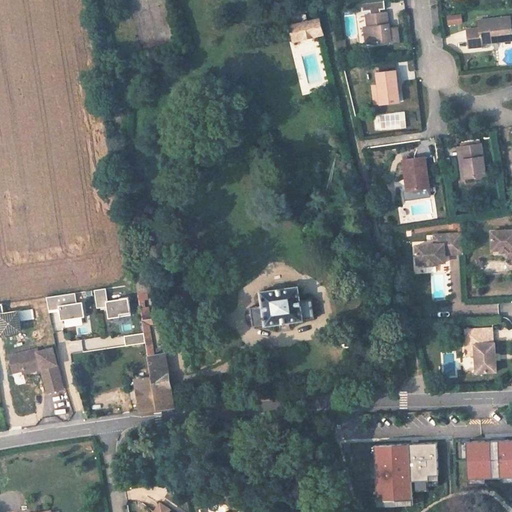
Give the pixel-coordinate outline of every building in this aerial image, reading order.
[(141,48),(174,41),(166,6),(133,13),(141,48)] [(401,46),(400,30),(390,31),(388,14),(367,17),(368,29),(371,47),(392,45),(392,47),(401,46)] [(463,14),(448,15),(449,25),(464,24),(463,14)] [(511,43),(511,25),(511,18),(479,22),(480,31),(467,32),(470,51),(482,50),(482,44),(503,42),(503,44),(511,43)] [(325,44),(321,22),(291,29),(294,43),(304,41),(306,48),(325,44)] [(401,106),(398,73),(378,75),(383,108),(401,106)] [(375,129),(407,129),(407,113),(375,113),(375,129)] [(489,181),(484,147),(464,151),(468,184),(489,181)] [(431,190),(426,159),(404,162),(406,181),(410,181),(412,193),(431,190)] [(511,232),(493,233),(494,252),(502,252),(502,255),(510,254),(511,254),(511,232)] [(465,258),(464,237),(435,240),(436,249),(417,250),(418,270),(429,269),(429,272),(437,271),(438,268),(447,268),(447,260),(465,258)] [(312,323),(309,300),(298,301),(296,289),(262,294),(264,306),(250,307),(253,329),(312,323)] [(132,299),(111,302),(109,290),(97,292),(100,310),(110,308),(112,320),(134,317),(132,299)] [(51,312),(62,311),(64,322),(88,319),(86,303),(79,304),(78,295),(49,299),(51,312)] [(34,320),(33,310),(2,314),(1,304),(0,304),(0,336),(0,337),(20,334),(19,323),(34,320)] [(181,408),(171,356),(158,358),(153,326),(147,327),(148,334),(150,344),(150,346),(156,382),(160,411),(181,408)] [(499,376),(497,348),(494,348),(493,333),(467,335),(468,350),(476,349),(477,362),(478,378),(499,376)] [(150,344),(148,334),(128,338),(129,347),(150,344)] [(477,362),(476,349),(468,350),(469,362),(477,362)] [(66,391),(56,351),(40,355),(40,352),(21,356),(22,360),(13,362),(16,375),(26,373),(44,368),(44,371),(51,395),(66,391)] [(160,411),(156,382),(141,385),(145,414),(160,411)] [(464,440),(465,478),(511,475),(511,438),(489,439),(489,443),(483,444),(483,439),(464,440)] [(408,498),(407,480),(436,478),(434,442),(372,445),(372,446),(375,499),(408,498)]
